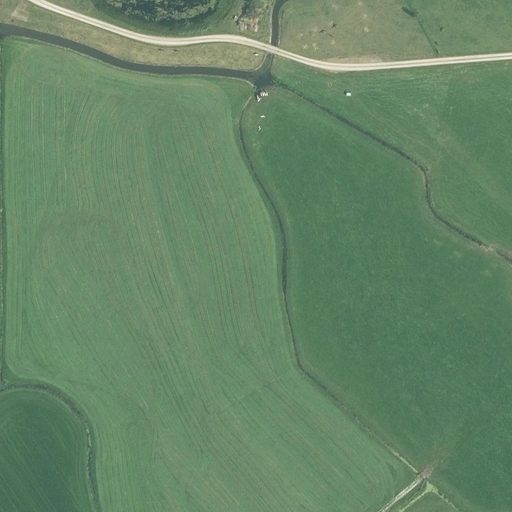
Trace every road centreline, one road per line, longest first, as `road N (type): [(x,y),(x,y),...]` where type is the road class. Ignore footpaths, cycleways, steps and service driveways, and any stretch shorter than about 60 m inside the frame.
road 1 (track): [(263,47),(228,36),(156,41),(33,0)]
road 2 (track): [(511,53),(332,67),(281,54)]
